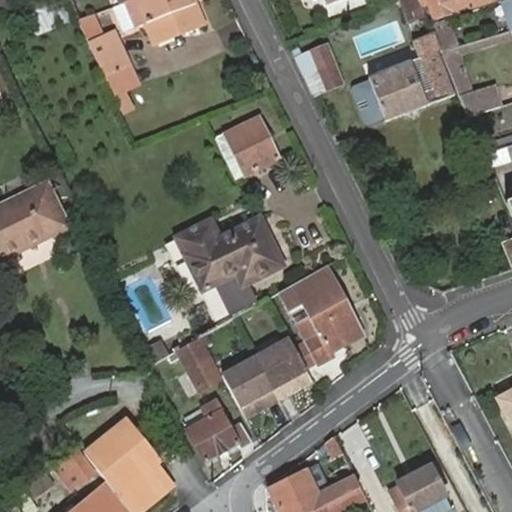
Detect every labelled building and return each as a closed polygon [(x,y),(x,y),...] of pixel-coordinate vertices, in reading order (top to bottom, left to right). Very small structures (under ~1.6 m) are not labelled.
[(197,5),(194,0),(138,0),(129,4),(140,29),(197,5)] [(426,17),(419,0),(400,0),(399,1),(409,24),(426,17)] [(419,0),(427,18),(429,24),(438,21),(437,18),(496,0),(419,0)] [(511,0),(507,0),(503,1),(511,31),(511,0)] [(129,4),(110,12),(120,37),(140,29),(129,4)] [(197,5),(140,29),(151,53),(207,30),(197,5)] [(108,42),(96,17),(81,24),(93,48),(108,42)] [(438,21),(429,24),(442,53),(457,48),(447,18),(438,21)] [(439,54),(442,53),(435,37),(433,34),(413,42),(420,61),(439,54)] [(511,42),(511,34),(442,56),(460,99),(475,93),(463,57),(511,42)] [(108,42),(93,48),(106,78),(130,66),(117,38),(108,42)] [(314,52),(332,90),(343,86),(328,47),(314,52)] [(294,59),(313,97),(332,90),(314,52),(301,57),(299,50),(292,53),(294,59)] [(442,56),(439,54),(420,61),(412,65),(428,108),(455,97),(442,56)] [(386,123),(428,108),(412,65),(369,80),(386,123)] [(130,66),(106,78),(118,102),(142,91),(130,66)] [(475,93),(460,99),(468,120),(503,107),(496,86),(475,93)] [(259,120),(225,137),(245,178),(279,160),(259,120)] [(66,236),(49,200),(0,222),(0,230),(13,260),(66,236)] [(222,240),(216,227),(184,246),(189,257),(206,290),(216,285),(233,321),(260,306),(249,282),(285,263),(262,220),(222,240)] [(184,246),(216,227),(213,221),(180,238),(184,246)] [(0,265),(13,260),(0,230),(0,265)] [(511,270),(511,239),(501,244),(511,270)] [(363,335),(328,267),(313,276),(280,294),(290,313),(303,307),(310,318),(298,324),(305,342),(295,346),(308,371),(335,358),(331,351),(363,335)] [(291,339),(257,358),(280,400),(314,381),(308,371),(295,346),(291,339)] [(200,340),(178,352),(200,393),(222,381),(200,340)] [(165,343),(146,353),(153,367),(172,356),(165,343)] [(257,358),(222,377),(245,419),(280,400),(257,358)] [(175,379),(160,387),(165,396),(167,394),(174,407),(186,400),(175,379)] [(511,392),(499,399),(511,425),(511,392)] [(189,431),(207,464),(240,446),(242,450),(253,444),(243,424),(231,431),(222,412),(226,410),(221,399),(205,409),(210,418),(189,431)] [(93,449),(82,459),(94,473),(105,487),(122,507),(126,511),(141,511),(159,497),(163,493),(165,479),(156,467),(159,464),(126,423),(93,449)] [(461,424),(450,429),(460,452),(471,447),(461,424)] [(323,443),(332,461),(344,455),(335,438),(323,443)] [(82,459),(76,451),(62,462),(79,483),(94,473),(82,459)] [(445,511),(451,509),(431,467),(398,484),(410,507),(401,511),(400,511),(445,511)] [(269,489),(279,511),(317,511),(362,491),(357,480),(317,499),(305,474),(269,489)] [(126,511),(122,507),(105,487),(77,511),(126,511)] [(345,511),(367,502),(362,491),(317,511),(345,511)]
